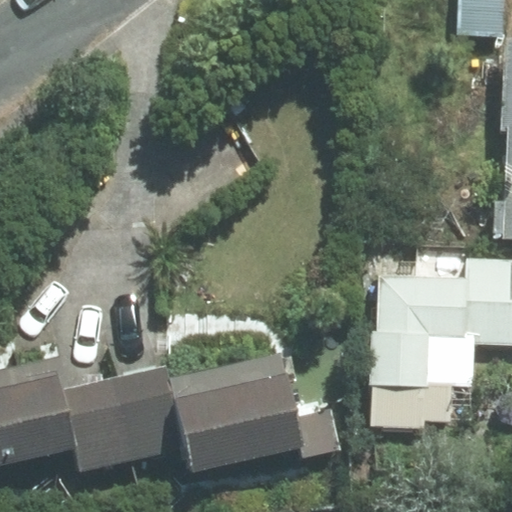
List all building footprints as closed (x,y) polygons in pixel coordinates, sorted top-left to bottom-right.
[(491,0),(443,0),(443,34),(491,35),(491,0)] [(481,244),(511,244),(511,43),(483,43),(481,244)] [(471,182),(437,180),(434,233),(468,234),(471,182)] [(358,278),(357,427),(439,428),(440,386),(461,386),(461,348),(511,348),(511,262),(452,262),(451,278),(358,278)] [(33,376),(0,383),(0,462),(54,450),(59,472),(153,451),(158,476),(283,448),(262,358),(151,382),(148,368),(36,392),(33,376)]
